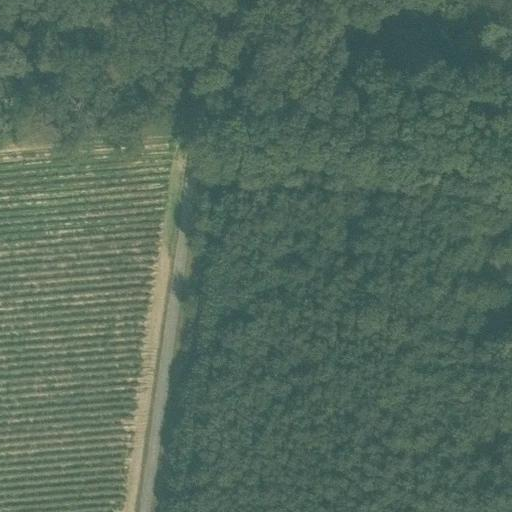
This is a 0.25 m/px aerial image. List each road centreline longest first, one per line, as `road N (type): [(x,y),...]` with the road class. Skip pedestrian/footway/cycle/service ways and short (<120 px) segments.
road 1 (unclassified): [(145,511),(211,29)]
road 2 (unclassified): [(456,0),(360,52),(211,29)]
road 3 (unclassified): [(211,29),(0,0)]
road 4 (track): [(511,72),(360,52)]
